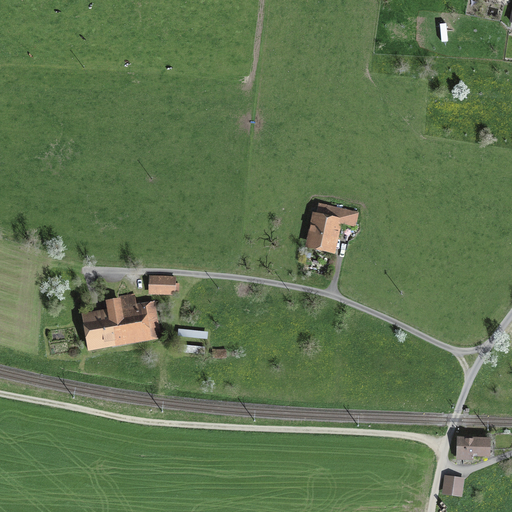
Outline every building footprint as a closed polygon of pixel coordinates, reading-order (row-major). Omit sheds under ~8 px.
[(357,213),(319,204),(310,245),(331,250),(337,222),(355,226),(357,213)] [(175,280),(150,279),(150,291),(178,292),(178,284),(175,284),(175,280)] [(110,315),(88,318),(93,343),(158,332),(154,307),(134,311),(133,302),(135,301),(134,295),(120,297),(121,300),(107,302),(110,315)] [(460,441),(460,458),(472,459),(473,452),(486,452),(487,438),(473,437),(473,442),(460,441)] [(447,478),(445,492),(460,494),(462,480),(447,478)]
